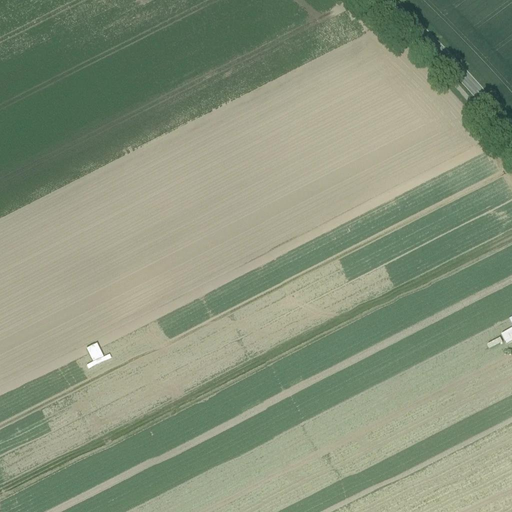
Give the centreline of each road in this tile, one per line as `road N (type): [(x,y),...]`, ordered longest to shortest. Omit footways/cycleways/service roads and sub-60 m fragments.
road 1 (track): [(0,494),(511,235)]
road 2 (secondary): [(380,0),(511,139)]
